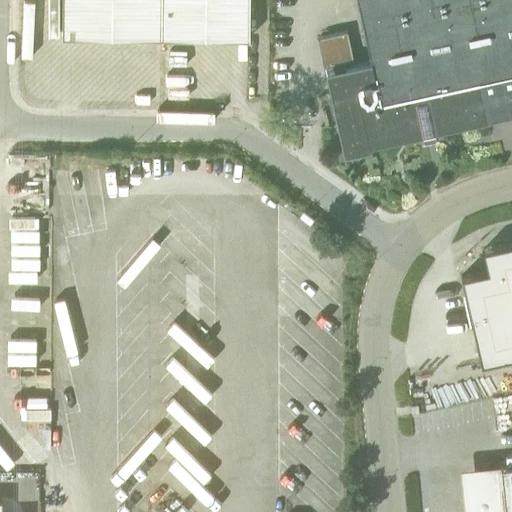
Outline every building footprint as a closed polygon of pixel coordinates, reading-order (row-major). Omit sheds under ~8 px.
[(62,0),(62,37),(161,38),(161,0),(62,0)] [(161,0),(161,38),(249,40),(249,0),(161,0)] [(511,0),(356,0),(377,90),(361,93),(364,104),(360,105),(369,146),(423,134),(422,130),(432,127),(433,132),(488,120),(479,81),(511,73),(511,0)] [(354,61),(347,31),(318,38),(324,67),(354,61)] [(511,242),(483,249),(487,271),(461,276),(480,364),(511,356),(511,242)] [(511,511),(511,462),(499,464),(503,511),(511,511)]
